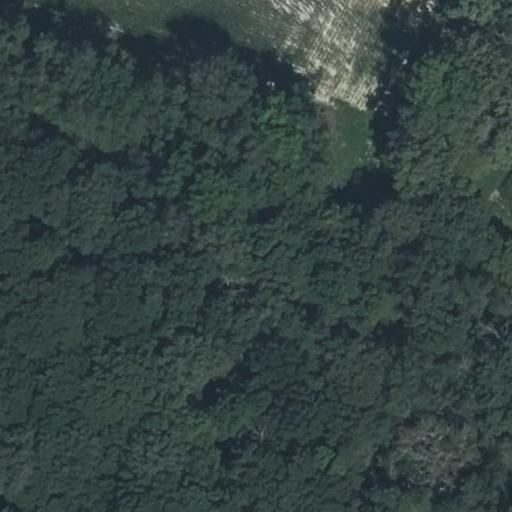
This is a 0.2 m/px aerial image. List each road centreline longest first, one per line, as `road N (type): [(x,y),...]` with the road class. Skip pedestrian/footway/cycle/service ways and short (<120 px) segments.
road 1 (track): [(438,211),(270,218),(0,134)]
road 2 (track): [(511,75),(459,151),(438,211),(448,250),(511,301)]
